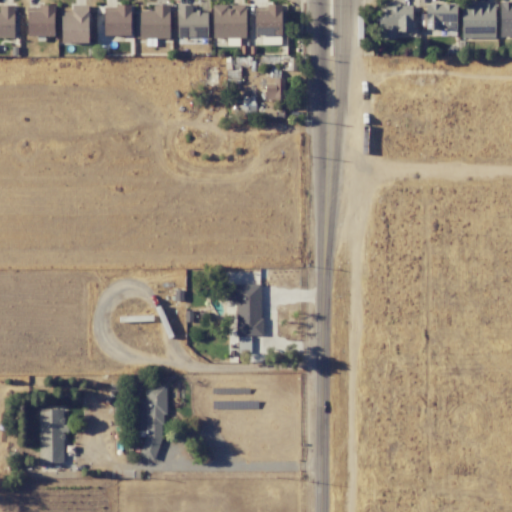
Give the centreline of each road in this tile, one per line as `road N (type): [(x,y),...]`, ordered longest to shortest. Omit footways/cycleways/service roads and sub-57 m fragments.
road 1 (secondary): [(324,195),(322,511)]
road 2 (secondary): [(324,195),(342,0)]
road 3 (secondary): [(321,0),(324,195)]
